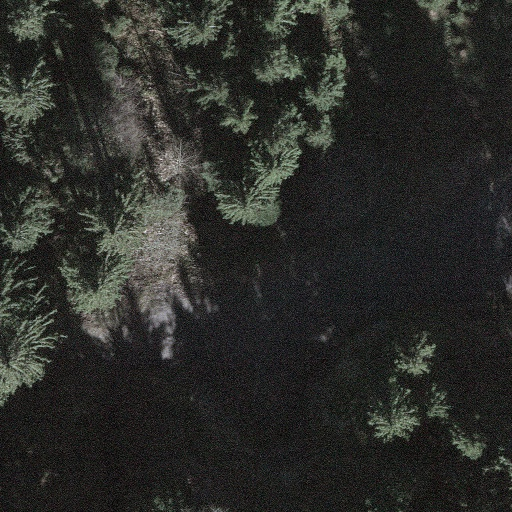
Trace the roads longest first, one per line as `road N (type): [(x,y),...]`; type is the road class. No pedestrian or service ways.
road 1 (track): [(463,258),(60,378)]
road 2 (track): [(511,174),(496,188),(463,258),(491,284),(511,279)]
